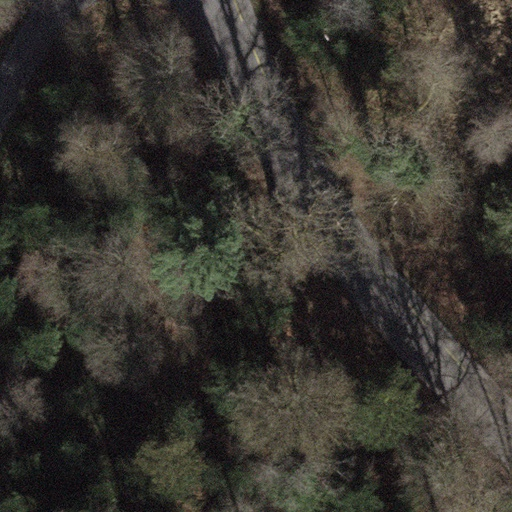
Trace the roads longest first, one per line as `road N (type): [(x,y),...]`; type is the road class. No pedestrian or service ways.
road 1 (tertiary): [(254,0),(344,163),(511,381)]
road 2 (unclassified): [(0,143),(80,0)]
